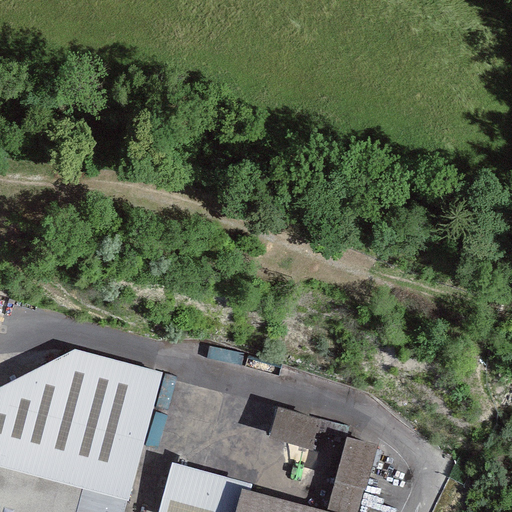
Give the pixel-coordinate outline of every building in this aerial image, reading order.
[(122,511),(160,378),(72,354),(0,390),(0,464),(85,488),(77,511),(122,511)] [(264,433),(307,445),(316,414),(274,402),(264,433)] [(309,440),(333,451),(343,430),(319,418),(309,440)] [(341,432),(325,500),(167,464),(155,511),(358,511),(375,440),(341,432)] [(0,511),(77,511),(85,488),(0,464),(0,511)]
